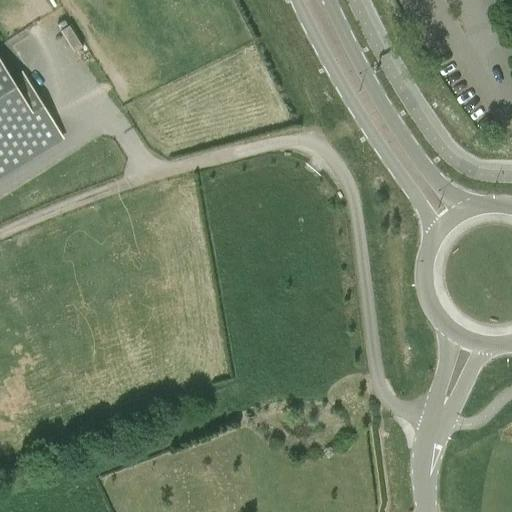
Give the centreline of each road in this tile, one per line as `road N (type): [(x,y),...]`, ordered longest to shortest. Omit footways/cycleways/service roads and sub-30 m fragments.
road 1 (secondary): [(297,0),(436,234)]
road 2 (secondary): [(466,210),(374,93),(329,0)]
